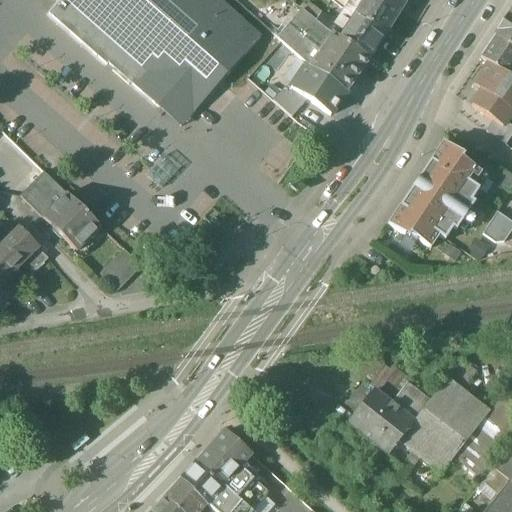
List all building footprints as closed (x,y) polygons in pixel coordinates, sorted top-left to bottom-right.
[(181,103),(63,0),(62,0),(49,16),(106,67),(108,65),(163,114),(174,113),(178,107),(181,103)] [(259,40),(213,0),(63,0),(181,103),(178,107),(189,117),(192,114),(193,114),(259,40)] [(399,15),(377,0),(364,0),(354,18),(384,39),(399,15)] [(407,0),(377,0),(399,15),(407,0)] [(511,12),(495,39),(511,51),(511,12)] [(315,23),(302,13),(290,28),(322,50),(332,37),(324,31),(315,23)] [(332,37),(339,42),(369,61),(384,39),(354,18),(343,34),(339,31),(339,28),(320,15),(315,23),(324,31),(332,37)] [(319,56),(287,31),(279,41),(310,69),(319,56)] [(369,61),(339,42),(332,37),(322,50),(319,56),(310,69),(309,70),(346,95),(369,61)] [(511,51),(495,39),(479,61),(488,67),(507,81),(511,74),(511,51)] [(511,83),(507,81),(488,67),(472,88),(481,94),(470,108),(492,123),(501,130),(505,125),(511,116),(511,115),(511,83)] [(330,118),(346,95),(309,70),(306,68),(290,91),(306,102),(330,118)] [(292,119),(306,102),(290,91),(286,88),(272,103),(292,119)] [(511,129),(505,125),(501,130),(492,123),(485,133),(505,147),(511,136),(511,129)] [(463,160),(442,146),(420,178),(424,181),(422,184),(421,183),(413,194),(415,195),(413,197),(409,194),(387,227),(403,238),(409,230),(418,236),(415,241),(429,251),(438,239),(444,243),(451,232),(455,234),(473,206),(470,204),(478,193),(471,188),(480,176),(460,163),(463,160)] [(148,179),(160,190),(176,172),(163,161),(148,179)] [(511,191),(511,179),(500,172),(492,183),(510,195),(511,191)] [(43,174),(20,199),(42,221),(66,197),(43,174)] [(99,230),(66,197),(42,221),(76,254),(99,230)] [(511,230),(511,226),(496,215),(482,237),(494,245),(503,244),(511,230)] [(18,233),(0,250),(0,282),(34,249),(18,233)] [(34,249),(0,282),(0,286),(10,296),(47,261),(34,249)] [(140,269),(123,253),(100,277),(116,293),(140,269)] [(10,296),(0,286),(0,313),(1,315),(14,301),(10,296)] [(447,380),(429,403),(430,403),(414,424),(398,444),(440,476),(489,414),(447,380)] [(407,385),(390,405),(414,424),(430,403),(429,403),(407,385)] [(374,393),(348,427),(387,458),(398,444),(414,424),(390,405),(374,393)] [(224,434),(196,465),(222,489),(223,489),(240,470),(251,458),(224,434)] [(70,448),(74,454),(89,442),(84,437),(77,443),(70,448)] [(511,446),(492,471),(508,484),(511,486),(511,446)] [(222,489),(196,465),(180,483),(207,507),(214,498),(222,489)] [(253,511),(268,496),(240,470),(223,489),(231,496),(242,506),(249,511),(253,511)] [(180,483),(163,501),(176,511),(201,511),(207,507),(180,483)] [(511,511),(511,486),(508,484),(485,511),(511,511)] [(231,496),(223,489),(222,489),(214,498),(223,505),(231,496)] [(229,511),(223,505),(214,498),(207,507),(212,511),(229,511)] [(176,511),(163,501),(153,511),(176,511)]
